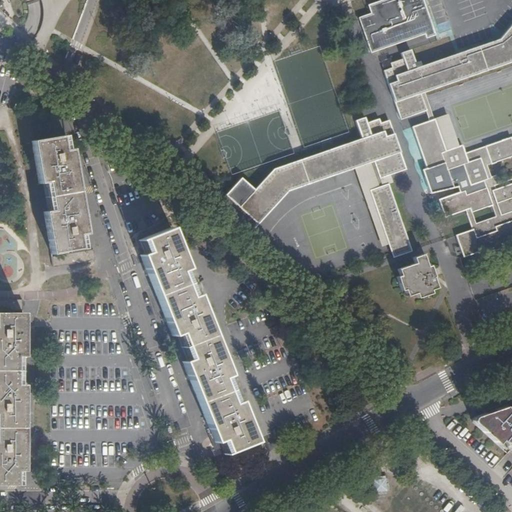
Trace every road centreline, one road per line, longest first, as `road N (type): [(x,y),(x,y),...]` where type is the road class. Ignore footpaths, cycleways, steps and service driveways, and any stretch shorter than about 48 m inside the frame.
road 1 (unclassified): [(72,99),(408,401)]
road 2 (residential): [(187,473),(72,99)]
road 3 (residential): [(223,511),(408,401)]
road 4 (unclassified): [(408,401),(511,499)]
road 5 (residential): [(0,497),(132,497)]
